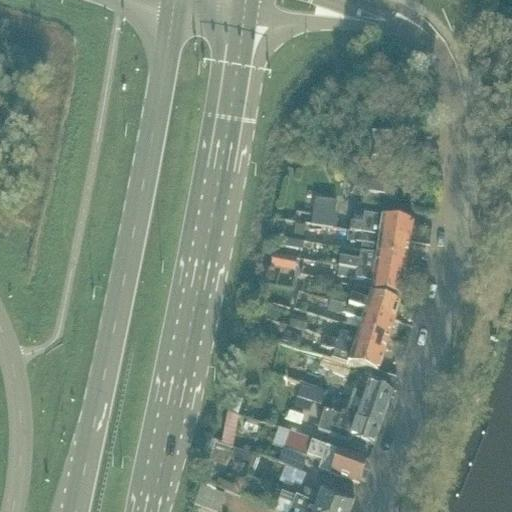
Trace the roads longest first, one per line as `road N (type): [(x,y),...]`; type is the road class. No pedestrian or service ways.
road 1 (primary): [(177,0),(76,511)]
road 2 (primary): [(151,511),(247,0)]
road 3 (residential): [(367,511),(445,294),(455,158),(452,87),(439,54)]
road 4 (unclassified): [(439,54),(392,23),(261,0)]
road 5 (unclassified): [(13,511),(20,403),(0,328)]
